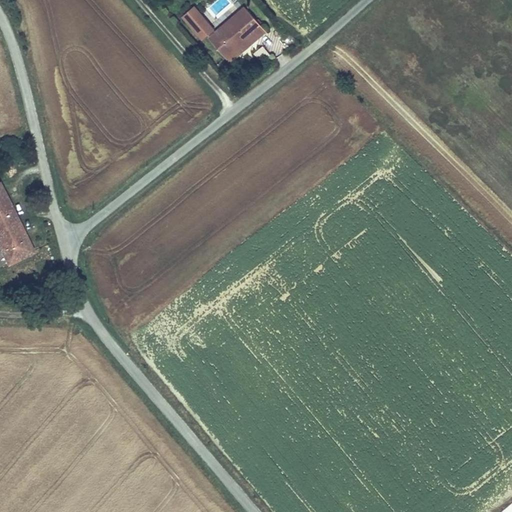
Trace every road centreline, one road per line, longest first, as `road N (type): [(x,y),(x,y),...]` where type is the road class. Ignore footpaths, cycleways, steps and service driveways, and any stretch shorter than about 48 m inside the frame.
road 1 (unclassified): [(365,0),(62,237)]
road 2 (tertiary): [(62,237),(77,293),(112,346),(252,511)]
road 3 (tertiary): [(0,15),(62,237)]
